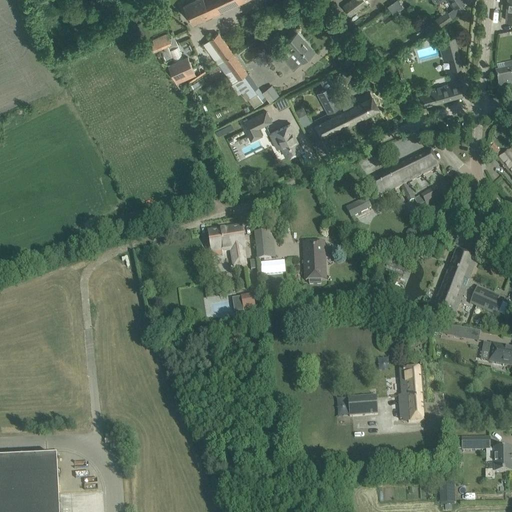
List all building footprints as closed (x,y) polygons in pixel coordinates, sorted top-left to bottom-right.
[(194,0),(184,5),(193,24),(243,1),(244,0),(194,0)] [(350,0),(343,6),(350,15),(367,3),(364,0),(350,0)] [(394,0),(389,4),(393,10),(400,6),(399,4),(401,3),(398,0),(394,0)] [(431,22),(424,27),(428,33),(436,28),(440,26),(452,18),(448,12),(447,11),(435,19),(431,22)] [(287,43),(278,52),(279,52),(284,59),(293,68),(295,65),(302,59),(303,61),(305,59),(313,52),(303,41),(304,40),(297,32),(292,37),(290,39),(286,42),(287,43)] [(157,51),(172,44),(167,33),(152,40),(157,51)] [(218,33),(203,44),(209,52),(218,63),(231,82),(232,84),(234,82),(242,92),(254,83),(247,73),(233,53),(224,41),(218,33)] [(444,41),(452,69),(463,66),(455,38),(444,41)] [(273,47),(264,55),(270,61),(275,56),(278,52),(273,47)] [(184,81),(183,77),(195,72),(188,56),(168,65),(176,84),(184,81)] [(511,63),(505,65),(507,70),(496,73),(499,90),(511,87),(511,63)] [(324,89),(322,90),(317,93),(328,113),(314,120),(322,138),(351,124),(342,106),(341,106),(330,86),(329,86),(326,80),(320,83),(324,89)] [(419,92),(423,107),(463,95),(459,81),(419,92)] [(351,124),(379,109),(370,92),(342,106),(351,124)] [(243,123),(248,133),(247,131),(257,126),(257,128),(271,121),(266,111),(243,123)] [(299,114),(302,123),(309,120),(307,112),(299,114)] [(277,149),(281,146),(286,157),(302,150),(295,135),(296,135),(290,123),(270,134),(277,149)] [(500,154),(494,146),(490,150),(496,157),(500,154)] [(430,150),(368,181),(378,200),(401,188),(407,185),(439,169),(430,150)] [(511,150),(498,161),(511,177),(511,150)] [(442,198),(436,188),(421,196),(427,206),(442,198)] [(346,209),(351,219),(371,209),(366,199),(346,209)] [(234,267),(246,266),(243,249),(245,249),(241,227),(208,233),(212,254),(213,254),(212,251),(222,250),(222,253),(231,251),(234,267)] [(254,234),(257,261),(271,260),(268,233),(254,234)] [(324,242),(304,243),(306,281),(309,281),(309,286),(321,285),(321,280),(326,280),(324,242)] [(477,259),(456,250),(433,311),(453,319),(477,259)] [(470,305),(497,316),(505,299),(477,287),(470,305)] [(253,296),(241,298),(244,309),(255,307),(253,296)] [(307,308),(321,308),(320,299),(307,299),(307,308)] [(446,326),(445,334),(447,334),(447,337),(465,340),(467,330),(446,326)] [(511,348),(493,345),(492,346),(484,344),(483,353),(490,354),(488,362),(489,362),(496,364),(495,364),(503,366),(503,365),(511,366),(511,348)] [(399,397),(401,421),(409,420),(409,424),(426,422),(421,369),(399,371),(402,397),(399,397)] [(378,415),(376,396),(348,398),(350,418),(378,415)] [(462,440),(462,451),(490,450),(490,439),(462,440)] [(511,452),(511,449),(494,450),(494,474),(511,473),(511,452)] [(59,511),(57,459),(0,461),(0,511),(59,511)] [(453,506),(453,484),(438,485),(438,506),(453,506)]
